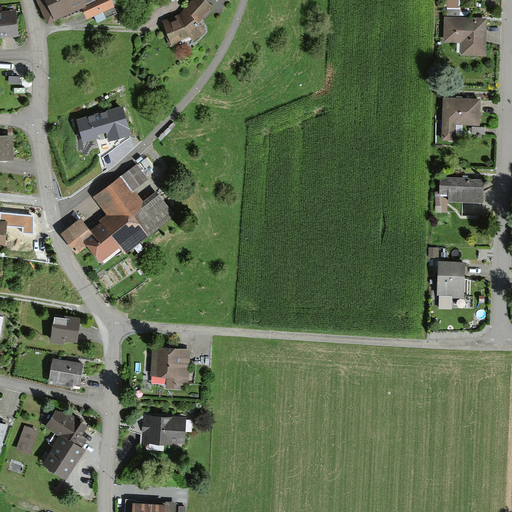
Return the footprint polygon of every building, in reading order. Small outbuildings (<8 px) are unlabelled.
[(36,0),(48,24),(83,8),(88,18),(95,14),(98,21),(117,13),(110,0),(36,0)] [(196,0),(186,13),(164,23),(173,44),(190,36),(196,42),(205,33),(196,26),(210,9),(200,0),(196,0)] [(15,11),(0,12),(0,39),(18,38),(15,11)] [(449,20),(449,44),(468,44),(468,58),(484,58),(483,20),(449,20)] [(456,144),(456,128),(476,129),(477,101),(443,100),(442,143),(456,144)] [(123,106),(77,120),(84,143),(99,138),(97,134),(107,132),(110,141),(131,134),(123,106)] [(0,160),(10,160),(10,139),(0,139),(0,160)] [(155,193),(144,202),(134,189),(146,179),(137,167),(97,198),(111,216),(91,232),(80,219),(62,233),(78,253),(87,246),(100,262),(120,246),(125,252),(172,215),(155,193)] [(449,202),(482,204),(483,181),(441,178),(440,192),(450,193),(449,202)] [(33,216),(0,212),(0,220),(7,221),(7,226),(23,228),(23,232),(33,233),(33,216)] [(439,258),(437,293),(459,294),(461,259),(439,258)] [(54,316),(50,341),(75,345),(80,320),(54,316)] [(153,352),(153,383),(185,383),(186,352),(153,352)] [(53,357),(48,383),(79,389),(84,363),(53,357)] [(61,438),(43,466),(64,480),(82,453),(74,447),(86,429),(58,411),(46,429),(61,438)] [(146,419),(144,443),(182,446),(184,421),(146,419)] [(37,431),(24,428),(18,449),(31,452),(37,431)] [(175,511),(176,502),(165,501),(165,503),(162,503),(162,505),(133,503),(134,500),(126,499),(125,511),(175,511)]
